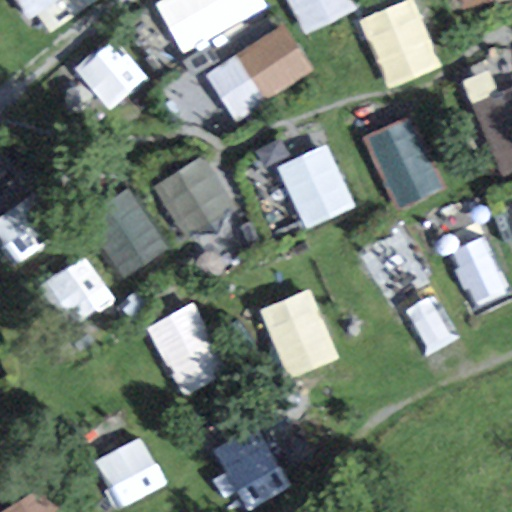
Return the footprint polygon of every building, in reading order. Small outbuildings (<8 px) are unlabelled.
[(35,0),(47,25),(102,0),(101,0),(35,0)] [(172,0),(166,3),(193,50),(269,8),(264,0),(172,0)] [(300,0),(315,26),(364,0),(363,0),(300,0)] [(374,0),(390,73),(447,61),(433,0),(374,0)] [(289,30),(216,59),(237,110),(309,82),(289,30)] [(85,68),(119,108),(156,75),(122,36),(85,68)] [(490,125),(511,119),(511,83),(482,91),(490,125)] [(415,116),(373,136),(407,207),(448,188),(415,116)] [(511,142),(511,120),(499,120),(499,143),(511,142)] [(338,142),(289,164),(316,227),(366,206),(338,142)] [(197,243),(244,210),(208,157),(160,190),(197,243)] [(119,203),(160,264),(182,250),(140,189),(119,203)] [(29,258),(57,240),(32,203),(4,222),(29,258)] [(511,271),(494,233),(457,250),(483,308),(511,294),(511,271)] [(93,255),(60,282),(91,321),(124,294),(93,255)] [(161,320),(188,392),(238,373),(211,301),(161,320)] [(290,332),(305,378),(346,365),(331,319),(290,332)] [(256,510),(310,474),(262,401),(207,436),(256,510)] [(132,506),(178,481),(152,435),(106,460),(132,506)] [(74,511),(62,490),(23,511),(74,511)]
